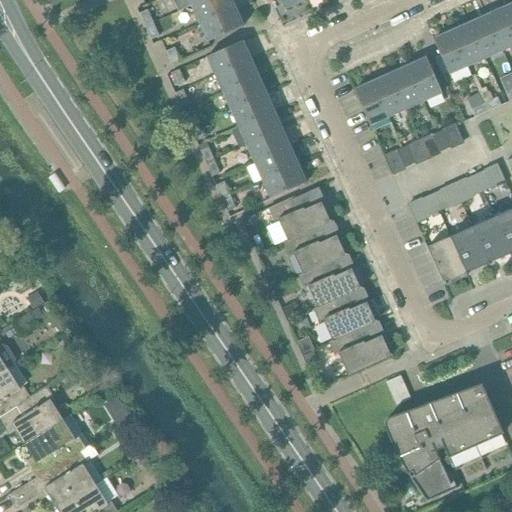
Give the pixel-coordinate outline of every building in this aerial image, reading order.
[(230,0),(204,0),(191,6),(199,24),(234,8),(230,0)] [(279,0),(282,6),(281,7),(282,8),(300,0),(279,0)] [(234,8),(199,24),(207,42),(240,27),(240,28),(242,27),(234,8)] [(502,51),(511,46),(511,26),(504,8),(486,16),(502,51)] [(139,13),(145,27),(153,23),(147,10),(139,13)] [(484,59),(502,51),(486,16),(469,24),(484,59)] [(145,27),(151,40),(159,36),(153,23),(145,27)] [(467,67),(484,59),(469,24),(451,32),(467,67)] [(448,75),(467,67),(451,32),(432,40),(433,42),(434,42),(448,75)] [(239,42),(206,57),(215,75),(249,60),(241,40),(239,41),(239,42)] [(166,51),(172,64),(180,61),(174,47),(166,51)] [(407,67),(423,102),(441,94),(426,61),(428,60),(427,58),(407,67)] [(249,60),(215,75),(222,93),(257,77),(249,60)] [(390,75),(405,109),(423,102),(407,67),(390,75)] [(185,83),(179,69),(170,73),(177,86),(185,83)] [(372,83),(388,117),(405,109),(390,75),(372,83)] [(257,77),(222,93),(230,110),(265,95),(257,77)] [(370,125),(388,117),(372,83),(353,91),(354,93),(355,92),(370,125)] [(188,103),(183,90),(174,93),(180,106),(188,103)] [(265,95),(230,110),(238,128),(273,112),(265,95)] [(497,97),(483,103),(487,112),(501,106),(497,97)] [(487,112),(483,103),(470,109),(474,117),(487,112)] [(184,115),(190,128),(198,125),(192,111),(184,115)] [(273,112),(238,128),(246,145),(281,130),(273,112)] [(204,138),(198,125),(190,128),(196,141),(204,138)] [(281,130),(246,145),(254,163),(289,147),(281,130)] [(442,130),(432,135),(440,152),(450,148),(442,130)] [(208,146),(200,150),(206,163),(214,160),(208,146)] [(405,168),(415,163),(407,146),(397,150),(405,168)] [(289,147),(254,163),(261,180),(296,165),(289,147)] [(214,160),(206,163),(212,177),(220,173),(214,160)] [(296,165),(261,180),(270,199),(303,184),(303,185),(305,184),(296,165)] [(474,175),(482,192),(490,188),(483,171),(474,175)] [(465,179),(473,196),(482,192),(474,175),(465,179)] [(224,181),(215,185),(221,198),(230,195),(224,181)] [(438,212),(447,208),(439,191),(431,194),(438,212)] [(431,194),(422,199),(429,216),(438,212),(431,194)] [(230,195),(221,198),(227,212),(236,208),(230,195)] [(274,223),(265,226),(273,246),(283,242),(331,221),(331,220),(329,221),(321,202),(304,210),(303,208),(297,211),(292,199),(293,198),(293,197),(268,209),(274,223)] [(511,197),(511,198),(489,208),(490,210),(493,217),(510,255),(511,255),(510,252),(511,250),(511,197)] [(488,265),(489,265),(488,262),(493,260),(493,261),(509,254),(510,256),(510,255),(493,217),(471,227),(488,265)] [(293,254),(302,273),(346,254),(344,254),(336,235),(319,243),(318,241),(312,244),(307,233),(331,222),(331,221),(283,242),(289,256),(293,254)] [(467,275),(466,272),(471,269),(471,271),(487,264),(488,265),(471,227),(450,237),(467,275)] [(450,237),(427,247),(444,285),(445,284),(444,281),(449,279),(449,281),(465,274),(466,275),(467,275),(450,237)] [(261,244),(253,247),(256,254),(264,250),(261,244)] [(308,287),(317,307),(361,287),(359,288),(351,269),(334,277),(333,275),(327,277),(322,266),(346,255),(346,254),(302,273),(298,275),(304,289),(308,287)] [(323,321),(332,340),(376,321),(376,320),(374,321),(366,302),(349,310),(348,308),(342,311),(337,300),(362,288),(361,287),(317,307),(313,309),(319,323),(323,321)] [(37,293),(27,299),(33,310),(42,305),(43,304),(37,293)] [(290,304),(283,307),(288,319),(296,315),(290,304)] [(334,356),(338,354),(348,375),(392,355),(391,354),(390,354),(381,336),(364,343),(363,342),(358,344),(352,333),(377,322),(376,321),(332,340),(328,342),(334,356)] [(308,338),(299,342),(304,353),(313,349),(308,338)] [(0,373),(6,370),(6,369),(14,364),(14,363),(15,359),(7,346),(3,345),(2,344),(0,345),(0,373)] [(312,352),(304,355),(308,364),(313,362),(315,356),(312,352)] [(0,416),(29,397),(22,386),(18,388),(6,370),(0,373),(0,416)] [(387,382),(395,404),(408,400),(403,386),(397,388),(394,380),(387,382)] [(409,472),(412,471),(414,475),(410,478),(415,486),(420,494),(426,502),(456,488),(456,487),(452,489),(439,459),(440,459),(439,457),(438,458),(436,455),(437,454),(435,451),(443,447),(448,458),(503,433),(481,384),(424,405),(427,411),(419,415),(417,409),(416,407),(390,417),(388,418),(386,420),(385,421),(385,422),(384,423),(384,424),(384,425),(384,426),(385,427),(392,444),(399,459),(408,474),(409,473),(409,472)] [(9,435),(16,430),(24,443),(61,420),(49,401),(53,398),(47,388),(50,386),(49,385),(29,397),(0,416),(0,431),(5,428),(9,435)] [(126,414),(113,422),(117,428),(130,421),(126,414)] [(61,420),(24,443),(32,456),(29,458),(34,465),(30,467),(36,477),(79,452),(89,446),(69,415),(61,420)] [(130,422),(122,427),(130,441),(139,436),(130,422)] [(149,451),(138,458),(145,470),(156,462),(149,451)] [(48,495),(56,508),(93,484),(82,466),(86,463),(79,452),(36,477),(6,496),(7,498),(8,497),(16,509),(39,495),(41,499),(48,495)] [(118,511),(120,511),(119,510),(116,511),(110,501),(106,504),(93,484),(56,508),(58,511),(118,511)]
